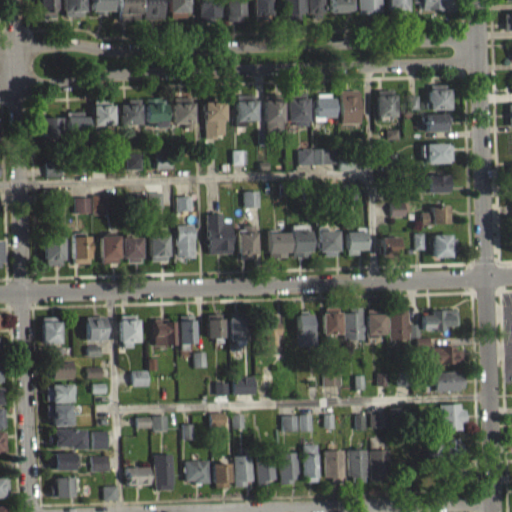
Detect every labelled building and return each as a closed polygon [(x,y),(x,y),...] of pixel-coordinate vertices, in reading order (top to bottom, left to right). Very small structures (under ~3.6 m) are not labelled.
[(34,0),(35,9),(38,9),(39,16),(52,16),(52,9),(54,9),(53,0),(34,0)] [(59,0),(59,10),(61,9),(61,14),(79,14),(79,9),(81,9),(80,0),(59,0)] [(85,0),(86,9),(92,9),(92,13),(102,12),(102,9),(109,9),(108,0),(85,0)] [(135,0),(136,11),(135,11),(135,18),(115,18),(115,12),(114,11),(114,0),(135,0)] [(137,0),(138,17),(159,16),(158,0),(137,0)] [(164,0),(164,10),(184,10),(183,0),(164,0)] [(194,0),(195,15),(198,15),(198,19),(210,19),(210,15),(217,15),(216,0),(194,0)] [(221,0),(221,14),(223,14),(223,19),(239,19),(239,14),(240,14),(239,0),(221,0)] [(248,0),(249,14),(250,14),(250,18),(266,18),(265,13),(266,13),(266,0),(248,0)] [(280,18),(296,17),(296,12),(298,12),(297,0),(278,0),(278,12),(280,12),(280,18)] [(299,0),(300,11),(307,11),(307,15),(317,15),(317,10),(319,10),(318,0),(299,0)] [(327,0),(327,10),(345,9),(344,0),(327,0)] [(354,0),(355,11),(366,11),(366,10),(378,10),(378,0),(354,0)] [(383,0),(403,0),(404,8),(402,8),(402,13),(387,13),(386,9),(384,9),(383,0)] [(451,0),(451,8),(437,9),(437,7),(418,7),(418,0),(451,0)] [(502,13),(508,12),(508,11),(511,10),(511,30),(509,30),(509,28),(502,28),(502,13)] [(425,88),(426,108),(447,107),(447,87),(425,88)] [(355,88),(357,121),(338,122),(336,89),(355,88)] [(373,93),(375,93),(375,89),(390,88),(390,93),(392,93),(392,114),(374,115),(373,93)] [(405,94),(405,108),(415,107),(415,94),(405,94)] [(310,96),(311,119),(322,118),(322,115),(331,115),(331,95),(310,96)] [(283,97),(283,120),(292,119),(292,124),(305,123),(304,96),(283,97)] [(116,103),(116,123),(137,122),(136,97),(124,98),(125,102),(116,103)] [(110,103),(107,103),(107,98),(90,98),(90,103),(88,103),(88,124),(110,123),(110,103)] [(231,99),(232,120),(233,120),(233,125),(243,125),(243,118),(253,118),(253,98),(231,99)] [(260,98),(261,121),(263,121),(263,128),(256,129),(256,143),(266,143),(265,129),(271,129),(271,136),(278,135),(278,129),(280,129),(280,98),(260,98)] [(200,101),(201,137),(214,136),(214,133),(221,133),(220,100),(200,101)] [(141,102),(141,121),(151,121),(151,126),(164,125),(163,101),(141,102)] [(169,102),(169,122),(182,122),(182,126),(190,126),(189,101),(169,102)] [(80,108),(80,115),(84,115),(84,139),(72,140),(72,133),(63,133),(62,115),(65,115),(65,108),(80,108)] [(421,112),(421,114),(419,114),(419,120),(422,120),(422,129),(442,129),(442,120),(447,120),(447,110),(438,110),(438,112),(421,112)] [(58,115),(58,134),(54,134),(54,136),(52,136),(52,137),(45,137),(45,135),(38,135),(38,127),(33,127),(33,117),(38,117),(38,116),(58,115)] [(383,127),(383,137),(395,137),(395,127),(383,127)] [(395,144),(395,136),(384,136),(384,145),(395,144)] [(418,143),(422,143),(422,142),(444,141),(444,142),(448,142),(449,159),(445,159),(445,161),(422,162),(422,154),(419,154),(418,143)] [(310,146),(311,162),(334,161),(333,145),(310,146)] [(151,147),(152,167),(168,167),(168,146),(151,147)] [(336,147),(336,161),(352,160),(352,146),(336,147)] [(229,148),(230,162),(244,162),(243,148),(229,148)] [(295,148),(296,163),(309,162),(309,148),(295,148)] [(122,152),(122,168),(138,167),(137,151),(122,152)] [(379,151),(379,166),(395,165),(395,151),(379,151)] [(88,153),(88,168),(102,168),(102,153),(88,153)] [(71,156),(71,171),(85,170),(85,156),(71,156)] [(244,156),(230,156),(230,171),(244,171),(244,156)] [(42,160),(42,174),(57,174),(57,160),(42,160)] [(123,160),(123,176),(139,175),(139,160),(123,160)] [(337,175),(352,176),(353,165),(338,164),(337,175)] [(84,179),(84,166),(76,166),(76,179),(84,179)] [(418,180),(419,190),(424,190),(424,191),(445,190),(444,173),(441,173),(441,167),(424,168),(424,174),(423,174),(423,180),(418,180)] [(58,169),(42,170),(43,181),(58,181),(58,169)] [(339,183),(340,197),(354,197),(354,182),(339,183)] [(401,182),(402,198),(386,198),(386,183),(401,182)] [(300,184),(301,198),(311,197),(310,184),(300,184)] [(38,187),(39,200),(55,200),(54,186),(38,187)] [(320,187),(320,205),(336,204),(336,187),(320,187)] [(240,189),(240,205),(256,205),(255,189),(240,189)] [(143,191),(144,207),(159,207),(158,190),(143,191)] [(354,190),(340,191),(340,206),(355,206),(354,190)] [(125,191),(126,208),(142,207),(141,191),(125,191)] [(88,193),(88,209),(89,209),(89,212),(102,212),(102,208),(103,208),(102,192),(88,193)] [(172,194),(172,210),(188,209),(188,194),(172,194)] [(70,195),(70,211),(87,211),(86,195),(70,195)] [(386,200),(387,214),(401,214),(401,200),(386,200)] [(71,219),(88,218),(87,203),(71,204),(71,219)] [(417,210),(418,224),(428,224),(428,222),(445,221),(445,204),(427,204),(427,210),(417,210)] [(401,208),(387,208),(388,222),(402,222),(401,208)] [(203,212),(203,225),(204,225),(205,252),(228,251),(227,221),(219,221),(219,212),(203,212)] [(446,212),(428,212),(428,218),(418,218),(418,231),(446,230),(446,212)] [(251,222),(251,230),(252,230),(253,251),(251,251),(251,257),(236,257),(236,253),(234,253),(234,231),(240,231),(239,223),(251,222)] [(289,223),(289,229),(286,229),(287,251),(289,251),(289,255),(306,255),(306,250),(307,250),(306,229),(305,229),(304,222),(289,223)] [(172,223),(172,235),(170,235),(171,244),(172,244),(172,254),(179,254),(179,256),(191,256),(190,223),(172,223)] [(314,225),(315,229),(313,230),(314,250),(319,250),(319,255),(332,254),(332,250),(334,250),(333,229),(323,230),(322,225),(314,225)] [(340,230),(352,230),(352,226),(361,226),(361,230),(362,230),(362,248),(355,248),(355,253),(343,253),(342,249),(341,249),(340,230)] [(263,252),(266,252),(266,255),(282,255),(282,251),(284,251),(284,231),(272,231),(272,227),(265,227),(265,231),(263,231),(263,252)] [(68,231),(69,257),(69,262),(86,261),(85,256),(87,256),(86,234),(80,235),(80,231),(68,231)] [(410,231),(410,247),(420,247),(420,231),(410,231)] [(428,233),(429,255),(447,255),(447,251),(453,251),(452,236),(447,236),(447,232),(428,233)] [(145,234),(146,255),(147,255),(147,260),(164,259),(164,254),(165,254),(164,233),(145,234)] [(40,235),(40,258),(42,258),(42,263),(58,263),(58,258),(60,258),(59,234),(40,235)] [(96,234),(96,256),(98,256),(98,261),(115,261),(115,257),(116,257),(115,234),(96,234)] [(394,235),(395,253),(393,254),(393,259),(379,259),(379,255),(375,255),(374,236),(394,235)] [(117,236),(118,256),(124,256),(124,261),(136,261),(136,256),(138,256),(137,236),(117,236)] [(411,256),(421,255),(420,239),(411,239),(411,256)] [(358,305),(359,337),(339,338),(338,311),(345,311),(345,305),(358,305)] [(336,311),(337,332),(318,333),(318,312),(322,311),(321,306),(331,306),(331,311),(336,311)] [(403,306),(404,320),(405,331),(404,331),(404,337),(385,338),(384,312),(391,312),(390,307),(403,306)] [(417,313),(418,329),(428,328),(428,330),(440,329),(439,325),(448,324),(448,323),(453,323),(452,308),(427,308),(427,313),(417,313)] [(296,310),(305,309),(305,312),(307,312),(308,325),(312,325),(313,343),(293,344),(292,330),(293,330),(293,313),(297,313),(296,310)] [(218,311),(218,318),(219,318),(220,341),(210,341),(210,339),(203,339),(202,318),(204,318),(203,312),(218,311)] [(226,312),(226,316),(224,316),(225,339),(243,338),(242,316),(237,316),(237,311),(226,312)] [(270,311),(270,321),(275,321),(275,332),(271,332),(271,343),(260,344),(260,343),(252,343),(252,331),(255,331),(254,312),(270,311)] [(380,312),(381,332),(373,332),(373,335),(363,336),(363,333),(362,333),(361,312),(380,312)] [(117,314),(117,319),(115,319),(116,341),(119,341),(119,346),(129,346),(128,340),(135,340),(134,319),(132,319),(132,313),(117,314)] [(189,313),(189,319),(191,319),(192,341),(184,341),(185,348),(177,348),(177,342),(175,342),(174,319),(176,319),(175,313),(189,313)] [(39,315),(39,320),(38,320),(38,342),(57,342),(57,320),(55,320),(55,315),(39,315)] [(83,339),(103,338),(102,315),(82,315),(83,339)] [(149,318),(150,344),(171,343),(171,320),(164,320),(164,317),(149,318)] [(406,322),(406,336),(416,335),(415,322),(406,322)] [(412,336),(412,344),(426,344),(426,336),(412,336)] [(58,344),(58,353),(42,353),(41,344),(58,344)] [(83,344),(83,354),(97,354),(96,344),(83,344)] [(458,348),(458,360),(452,360),(452,362),(440,362),(440,363),(432,363),(432,362),(425,362),(424,345),(450,344),(450,348),(458,348)] [(189,350),(190,365),(203,364),(202,349),(189,350)] [(59,351),(42,351),(43,362),(59,361),(59,351)] [(97,362),(97,352),(84,352),(84,362),(97,362)] [(143,357),(144,368),(153,367),(153,356),(143,357)] [(66,358),(67,377),(47,377),(47,375),(42,375),(41,359),(66,358)] [(191,374),(202,373),(201,358),(190,358),(191,374)] [(319,364),(320,384),(337,384),(336,363),(319,364)] [(82,365),(82,375),(98,375),(98,365),(82,365)] [(127,369),(128,384),(144,383),(143,368),(127,369)] [(392,370),(392,384),(406,384),(406,369),(392,370)] [(425,371),(425,383),(429,383),(430,390),(455,389),(454,386),(460,386),(459,371),(454,371),(454,369),(425,371)] [(373,370),(373,383),(383,383),(382,370),(373,370)] [(252,372),(253,384),(269,383),(269,372),(252,372)] [(99,383),(99,373),(84,373),(84,383),(99,383)] [(350,373),(350,387),(360,387),(360,373),(350,373)] [(228,374),(229,392),(250,392),(250,374),(228,374)] [(145,376),(128,376),(128,392),(145,392),(145,376)] [(372,379),(373,392),(383,392),(383,378),(372,379)] [(224,380),(224,393),(209,393),(209,380),(224,380)] [(87,382),(87,392),(102,391),(101,381),(87,382)] [(360,381),(351,381),(351,396),(361,395),(360,381)] [(42,385),(47,385),(47,383),(67,382),(68,401),(47,401),(47,398),(42,398),(42,385)] [(224,401),(224,388),(206,389),(206,401),(224,401)] [(102,399),(102,389),(90,390),(90,399),(102,399)] [(435,402),(436,429),(457,428),(456,422),(461,421),(461,408),(456,408),(456,401),(435,402)] [(43,403),(43,415),(48,415),(48,425),(66,424),(66,416),(69,416),(69,402),(43,403)] [(384,405),(385,424),(403,424),(403,405),(384,405)] [(205,411),(206,425),(221,424),(220,410),(205,411)] [(228,412),(229,426),(239,426),(239,411),(228,412)] [(295,412),(295,429),(307,429),(307,412),(295,412)] [(319,412),(319,426),(329,426),(329,412),(319,412)] [(350,412),(351,427),(361,427),(361,412),(350,412)] [(366,412),(367,426),(383,425),(383,412),(366,412)] [(148,413),(148,428),(149,428),(149,430),(162,429),(162,413),(148,413)] [(277,413),(278,429),(293,429),(292,413),(277,413)] [(131,415),(131,426),(146,425),(145,415),(131,415)] [(206,432),(221,432),(220,418),(206,419),(206,432)] [(229,434),(240,434),(240,420),(229,420),(229,434)] [(361,420),(351,420),(352,436),(362,435),(361,420)] [(367,434),(382,434),(383,420),(367,420),(367,434)] [(150,437),(163,437),(163,421),(149,422),(150,437)] [(178,422),(179,438),(189,437),(189,421),(178,422)] [(277,422),(278,437),(293,436),(293,421),(277,422)] [(330,421),(320,421),(320,434),(330,434),(330,421)] [(146,423),(132,423),(133,434),(146,434),(146,423)] [(44,429),(49,429),(49,427),(67,427),(67,428),(80,428),(80,447),(66,447),(66,445),(49,445),(49,443),(45,444),(44,429)] [(86,429),(87,447),(102,446),(102,429),(86,429)] [(88,437),(88,455),(104,454),(103,437),(88,437)] [(425,454),(456,454),(456,442),(453,442),(452,437),(424,437),(425,454)] [(298,442),(299,476),(300,476),(300,481),(313,480),(313,476),(314,476),(313,442),(298,442)] [(457,446),(438,445),(437,462),(457,463),(457,446)] [(274,448),(275,451),(273,451),(276,482),(288,482),(288,477),(294,476),(292,450),(281,451),(281,447),(274,448)] [(339,447),(340,481),(327,481),(327,476),(320,476),(320,448),(339,447)] [(360,480),(360,475),(363,475),(362,447),(343,448),(343,476),(348,475),(348,480),(360,480)] [(252,448),(252,453),(251,453),(254,483),(263,482),(263,478),(270,477),(269,452),(261,452),(261,448),(252,448)] [(378,479),(378,474),(385,473),(384,448),(365,448),(366,480),(378,479)] [(45,453),(49,452),(49,451),(69,450),(69,452),(74,452),(74,464),(70,464),(70,468),(50,469),(50,467),(45,467),(45,453)] [(148,453),(150,489),(167,488),(167,483),(169,483),(168,452),(148,453)] [(241,484),(241,479),(249,479),(247,452),(229,453),(230,485),(241,484)] [(86,454),(86,469),(104,469),(104,453),(86,454)] [(180,458),(204,458),(205,481),(190,481),(190,478),(181,479),(180,458)] [(225,462),(226,481),(224,481),(224,485),(211,486),(210,482),(208,482),(207,462),(225,462)] [(145,465),(145,482),(137,483),(137,486),(131,486),(131,483),(123,483),(123,465),(145,465)] [(50,476),(50,482),(46,482),(47,496),(68,495),(68,487),(71,487),(71,477),(68,477),(68,475),(50,476)] [(98,485),(99,499),(113,498),(112,484),(98,485)] [(100,507),(114,506),(113,492),(99,492),(100,507)]
